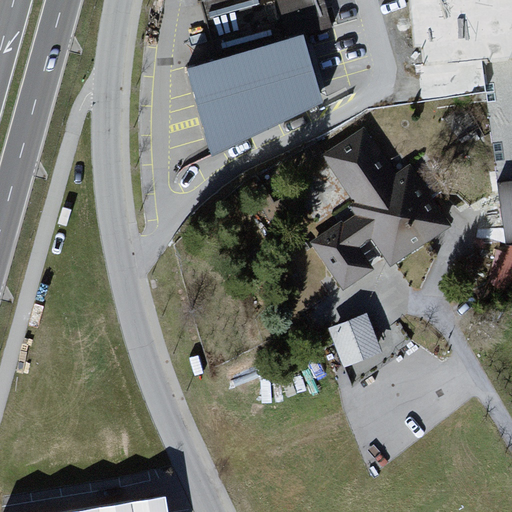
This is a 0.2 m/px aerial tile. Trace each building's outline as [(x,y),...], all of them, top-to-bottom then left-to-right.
[(207,0),(202,2),(218,59),(187,69),(211,156),(322,103),(302,36),(330,28),(322,0),(207,0)] [(511,0),(414,0),(420,63),(480,57),(507,241),(511,240),(511,0)] [(395,177),(363,131),(325,157),(359,205),(354,209),(357,214),(314,244),(344,286),(370,268),(354,246),(370,235),(391,265),(448,225),(408,168),(395,177)] [(511,290),(511,253),(499,250),(491,286),(511,290)] [(363,310),(322,325),(336,364),(378,350),(363,310)] [(20,511),(167,511),(165,490),(20,511)]
